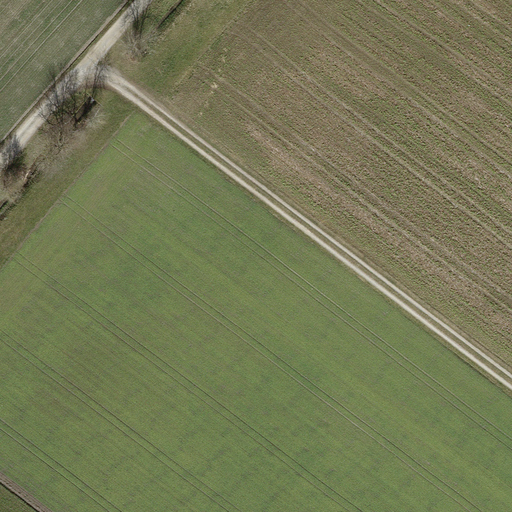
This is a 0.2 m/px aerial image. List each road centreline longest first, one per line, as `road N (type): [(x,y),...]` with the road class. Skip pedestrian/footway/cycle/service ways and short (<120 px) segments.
road 1 (track): [(97,55),(135,94),(511,379)]
road 2 (track): [(145,0),(0,165)]
